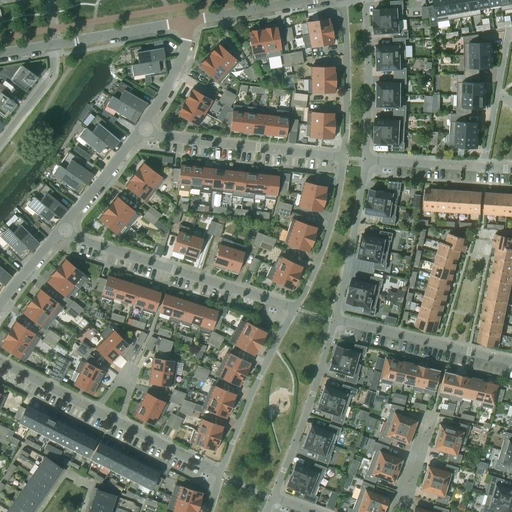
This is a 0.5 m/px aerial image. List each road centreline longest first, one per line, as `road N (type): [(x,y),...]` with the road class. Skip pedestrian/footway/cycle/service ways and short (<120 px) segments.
road 1 (residential): [(296,310),(62,231)]
road 2 (residential): [(342,158),(142,132)]
road 3 (residential): [(273,499),(336,320)]
road 4 (residential): [(511,362),(336,320)]
road 5 (residential): [(296,310),(222,474)]
road 6 (residential): [(336,320),(366,160)]
road 7 (residential): [(366,160),(366,0)]
road 8 (residential): [(342,158),(329,234),(296,310)]
road 9 (residential): [(342,0),(342,158)]
road 10 (residential): [(185,23),(319,0)]
road 11 (residential): [(52,46),(185,23)]
road 12 (residential): [(62,231),(142,132)]
road 13 (residential): [(142,132),(183,61),(185,23)]
